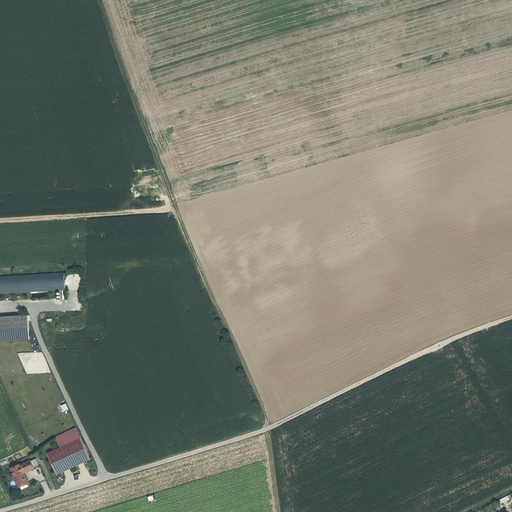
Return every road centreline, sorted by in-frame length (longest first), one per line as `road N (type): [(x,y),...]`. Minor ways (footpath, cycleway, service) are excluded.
road 1 (track): [(0,509),(266,427),(454,334),(511,314)]
road 2 (track): [(279,511),(259,404),(191,252),(109,22)]
road 3 (track): [(0,262),(191,252)]
road 4 (track): [(108,478),(39,338),(33,309)]
